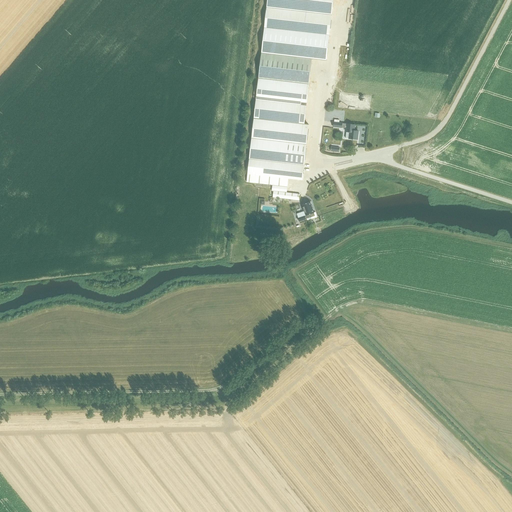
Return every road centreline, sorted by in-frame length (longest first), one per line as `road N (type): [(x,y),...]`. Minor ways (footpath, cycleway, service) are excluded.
road 1 (track): [(511,333),(348,302),(302,341),(269,349),(219,388),(0,394)]
road 2 (unclassified): [(511,202),(368,155),(433,132),(508,0)]
